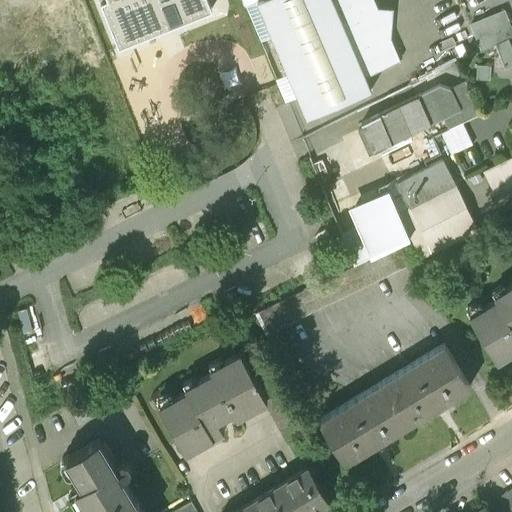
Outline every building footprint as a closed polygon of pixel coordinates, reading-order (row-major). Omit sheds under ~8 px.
[(208,0),(100,0),(118,45),(212,8),(208,0)] [(243,0),(246,6),(257,1),(307,118),(371,90),(365,76),(364,76),(332,0),(243,0)] [(332,0),(364,76),(365,76),(396,61),(385,36),(387,35),(389,12),(380,11),(375,13),(369,0),(332,0)] [(481,44),(511,32),(511,23),(505,5),(471,17),(481,44)] [(511,46),(508,36),(495,42),(504,66),(511,63),(511,46)] [(447,79),(361,121),(375,150),(433,122),(426,108),(455,94),(447,79)] [(462,122),(441,132),(451,153),(473,143),(462,122)] [(511,154),(499,161),(511,186),(511,154)] [(443,158),(387,186),(389,191),(410,237),(421,258),(477,229),(443,158)] [(511,186),(499,161),(483,169),(498,200),(511,193),(511,186)] [(399,242),(410,237),(389,191),(354,206),(363,226),(342,236),(354,263),(399,242)] [(354,263),(327,277),(337,299),(409,264),(399,242),(354,263)] [(327,277),(255,312),(266,333),(337,299),(327,277)] [(511,283),(504,288),(508,293),(497,300),(496,298),(482,306),(483,308),(471,316),(470,314),(469,314),(496,359),(511,349),(511,283)] [(108,297),(76,311),(83,327),(116,312),(108,297)] [(444,343),(381,381),(407,424),(469,386),(444,343)] [(198,384),(188,390),(187,388),(172,397),(173,398),(161,404),(160,403),(159,404),(185,451),(223,430),(217,418),(232,410),(236,416),(263,401),(267,399),(240,350),(222,360),(225,365),(214,371),(213,369),(195,379),(198,384)] [(121,377),(68,403),(78,423),(131,397),(121,377)] [(381,381),(319,419),(344,462),(407,424),(381,381)] [(267,399),(263,401),(285,441),(305,431),(283,391),(267,399)] [(114,465),(99,438),(66,458),(89,497),(82,502),(88,511),(142,511),(121,476),(128,471),(129,466),(127,462),(122,460),(114,465)] [(307,465),(230,511),(314,511),(330,503),(307,465)] [(511,511),(511,484),(507,489),(506,488),(496,495),(509,511),(511,511)] [(197,511),(191,501),(172,511),(171,511),(197,511)]
